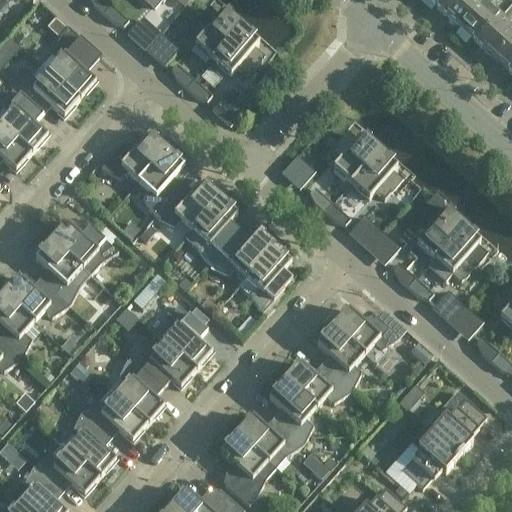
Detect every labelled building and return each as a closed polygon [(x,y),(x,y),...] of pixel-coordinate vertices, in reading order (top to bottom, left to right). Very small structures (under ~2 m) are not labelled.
[(103,17),(111,9),(101,0),(88,0),(93,8),(103,17)] [(426,0),(441,13),(452,0),(426,0)] [(452,0),(441,13),(459,29),(482,3),(478,0),(452,0)] [(482,3),(459,29),(477,45),(502,16),(495,9),(492,12),(482,3)] [(123,31),(129,25),(111,9),(103,17),(113,27),(123,31)] [(194,47),(212,63),(241,31),(223,15),(217,21),(209,13),(192,31),(201,39),(194,47)] [(502,16),(477,45),(494,61),(511,41),(511,29),(508,26),(510,23),(502,16)] [(58,64),(48,75),(80,103),(95,86),(77,69),(92,53),(68,31),(60,40),(50,58),(58,64)] [(241,31),(212,63),(230,79),(237,71),(246,79),(262,61),(253,53),(258,47),(241,31)] [(511,41),(494,61),(511,77),(511,41)] [(186,92),(194,83),(176,68),(171,73),(176,83),(186,92)] [(14,91),(13,92),(38,114),(45,105),(64,121),(80,103),(48,75),(38,86),(31,80),(14,91)] [(207,105),(212,100),(194,83),(186,92),(196,101),(207,105)] [(38,114),(13,92),(13,93),(12,94),(3,112),(10,118),(1,129),(32,157),(48,140),(29,123),(38,114)] [(229,96),(214,112),(232,128),(247,112),(229,96)] [(0,161),(16,176),(32,157),(1,129),(0,129),(0,161)] [(127,175),(138,185),(166,154),(148,138),(131,156),(122,148),(100,172),(101,173),(120,183),(127,175)] [(333,171),(351,187),(379,155),(361,139),(346,156),(337,148),(331,155),(339,163),(333,171)] [(166,154),(138,185),(149,195),(142,203),(153,219),(155,221),(176,196),(167,188),(184,170),(166,154)] [(379,155),(351,187),(368,203),(375,195),(384,203),(400,185),(391,177),(397,171),(379,155)] [(299,159),(284,174),(300,189),(315,173),(299,159)] [(185,205),(176,196),(155,221),(174,231),(180,224),(191,233),(220,202),(202,186),(185,205)] [(309,197),(314,207),(324,216),(332,207),(315,191),(309,197)] [(238,218),(220,202),(191,233),(185,241),(196,251),(207,267),(208,269),(230,244),(221,236),(238,218)] [(332,207),(324,216),(335,226),(345,229),(350,223),(332,207)] [(416,246),(434,262),(462,230),(444,214),(439,220),(430,212),(414,230),(423,238),(416,246)] [(384,267),(400,250),(366,217),(350,234),(384,267)] [(66,226),(50,244),(82,273),(92,262),(99,268),(116,257),(118,255),(94,234),(85,243),(66,226)] [(480,246),(476,242),(462,230),(434,262),(452,278),(458,270),(467,278),(488,256),(479,248),(480,246)] [(239,252),(230,244),(208,269),(227,279),(234,272),(245,281),(273,250),(255,234),(239,252)] [(82,273),(50,244),(34,262),(53,279),(45,288),(69,309),(80,290),(72,284),(82,273)] [(273,250),(245,281),(256,291),(249,299),(261,316),(262,317),(284,293),(274,285),(291,266),(273,250)] [(393,272),(398,282),(408,291),(416,282),(398,266),(393,272)] [(18,280),(2,298),(34,326),(44,315),(51,322),(68,311),(69,309),(45,288),(37,297),(18,280)] [(190,287),(182,280),(177,286),(184,293),(190,287)] [(416,282),(408,291),(418,300),(428,304),(434,298),(416,282)] [(499,320),(511,331),(511,288),(497,305),(506,313),(499,320)] [(437,310),(468,340),(482,325),(451,295),(437,310)] [(34,326),(2,298),(0,300),(0,327),(5,332),(0,337),(0,344),(21,363),(32,344),(24,337),(34,326)] [(103,310),(112,318),(120,309),(112,301),(103,310)] [(207,314),(211,318),(218,311),(214,307),(207,314)] [(175,336),(165,347),(196,375),(212,357),(194,340),(202,331),(177,309),(176,310),(167,329),(175,336)] [(218,313),(213,318),(220,324),(225,319),(218,313)] [(348,313),(332,330),(364,359),(374,348),(381,354),(398,343),(400,342),(375,320),(367,329),(348,313)] [(354,370),(364,359),(332,330),(316,348),(335,365),(327,374),(351,395),(361,376),(354,370)] [(476,347),(481,356),(481,357),(491,366),(499,357),(481,341),(476,347)] [(0,372),(3,375),(20,364),(21,363),(0,344),(0,372)] [(147,351),(129,363),(154,385),(162,376),(180,392),(196,375),(165,347),(155,358),(147,351)] [(511,368),(499,357),(491,366),(501,375),(511,379),(511,378),(511,368)] [(79,366),(85,372),(91,365),(85,360),(79,366)] [(154,385),(129,363),(128,364),(119,383),(109,394),(148,429),(164,411),(145,394),(154,385)] [(77,380),(84,372),(85,372),(79,366),(71,375),(77,380)] [(351,395),(327,374),(319,383),(300,366),(284,384),(316,412),(326,401),(333,408),(348,398),(351,395)] [(306,423),(316,412),(284,384),(268,402),(287,419),(279,428),(303,449),(314,430),(306,423)] [(148,429),(109,394),(99,405),(83,416),(81,417),(106,439),(113,430),(132,447),(148,429)] [(468,442),(486,422),(466,403),(457,395),(424,431),(459,462),(472,446),(468,442)] [(25,397),(17,406),(26,414),(34,405),(25,397)] [(38,413),(32,420),(38,425),(41,421),(41,415),(38,413)] [(106,439),(81,417),(71,436),(78,443),(69,454),(100,482),(116,464),(97,448),(106,439)] [(303,449),(279,428),(271,437),(252,420),(236,438),(275,473),(285,462),(302,451),(303,449)] [(459,462),(424,431),(411,446),(420,454),(401,475),(422,494),(440,473),(445,477),(459,462)] [(275,473),(236,438),(220,456),(239,472),(224,489),(248,511),(255,502),(265,484),(275,473)] [(7,445),(0,454),(0,455),(20,471),(28,461),(7,445)] [(35,469),(33,471),(58,492),(65,483),(84,500),(100,482),(69,454),(59,465),(51,458),(35,469)] [(61,511),(49,501),(58,492),(33,471),(23,490),(13,501),(25,511),(61,511)] [(365,511),(358,505),(351,511),(405,511),(406,511),(385,492),(367,511),(365,511)] [(186,494),(170,511),(225,511),(213,501),(205,510),(186,494)] [(25,511),(13,501),(3,511),(2,511),(25,511)]
